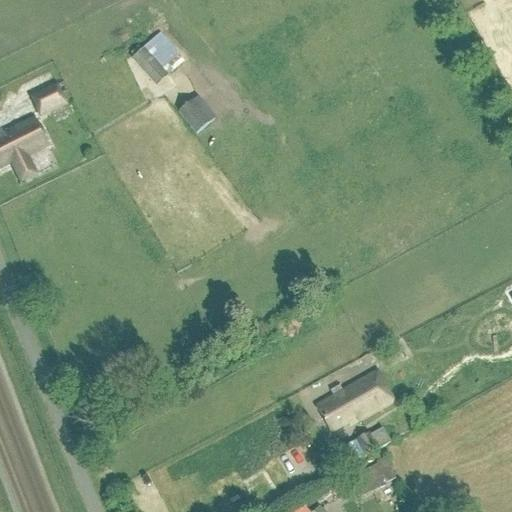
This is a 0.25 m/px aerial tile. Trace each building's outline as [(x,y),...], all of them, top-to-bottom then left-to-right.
[(174,78),(192,62),(167,34),(149,50),(174,78)] [(143,51),(130,63),(157,91),(169,79),(143,51)] [(61,83),(29,99),(39,119),(65,106),(60,96),(66,93),(61,83)] [(196,99),(177,115),(195,138),(215,122),(196,99)] [(100,129),(116,115),(108,106),(92,121),(100,129)] [(0,173),(11,168),(20,185),(35,177),(26,160),(49,149),(35,122),(1,139),(0,135),(0,173)] [(333,398),(315,409),(329,434),(354,420),(357,426),(393,406),(375,373),(342,392),(340,388),(331,393),(333,398)] [(378,431),(350,444),(333,453),(341,471),(386,446),(378,431)] [(349,478),(359,499),(396,481),(386,463),(385,464),(383,461),(349,478)]
